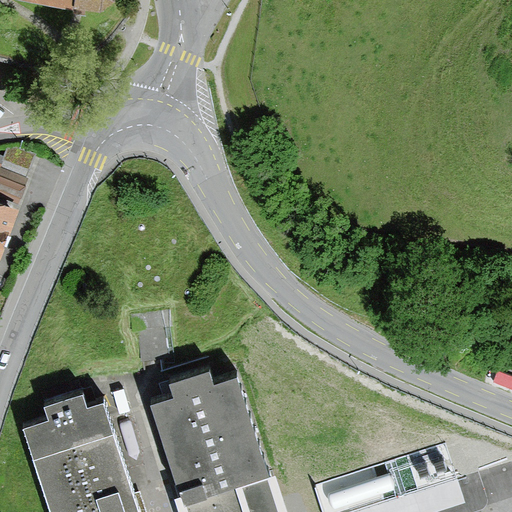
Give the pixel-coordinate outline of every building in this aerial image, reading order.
[(44,0),(74,5),(101,8),(111,0),(44,0)] [(69,48),(65,51),(80,68),(86,62),(72,45),(69,48)] [(0,191),(16,198),(24,179),(0,169),(0,191)] [(0,239),(12,209),(0,204),(0,239)] [(170,311),(134,314),(139,357),(174,353),(170,311)] [(204,399),(180,406),(214,511),(308,511),(264,376),(244,383),(241,372),(200,385),(204,399)] [(49,414),(23,422),(52,511),(142,511),(104,396),(87,401),(83,388),(44,400),(49,414)] [(300,436),(309,445),(319,448),(331,448),(341,444),(349,436),(354,426),(354,414),(350,403),(342,394),(331,389),(319,388),(308,392),(299,401),(294,413),(294,425),(300,436)] [(446,444),(317,482),(326,511),(339,511),(456,478),(446,444)]
